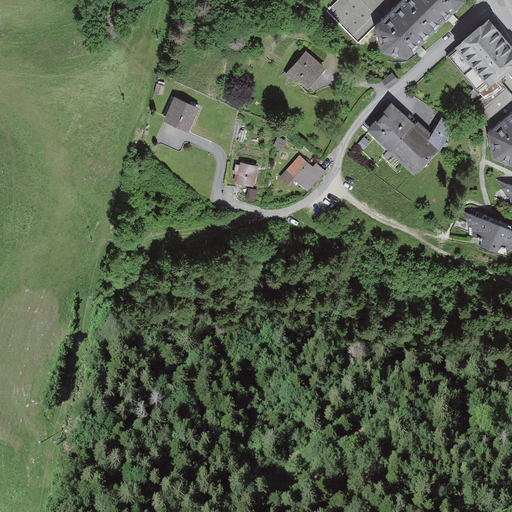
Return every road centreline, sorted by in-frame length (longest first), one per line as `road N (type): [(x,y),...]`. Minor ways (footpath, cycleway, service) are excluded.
road 1 (residential): [(498,3),(362,117),(316,193),(291,209),(260,212)]
road 2 (unclassified): [(260,212),(218,199),(218,151),(164,127)]
road 3 (track): [(144,239),(271,213)]
